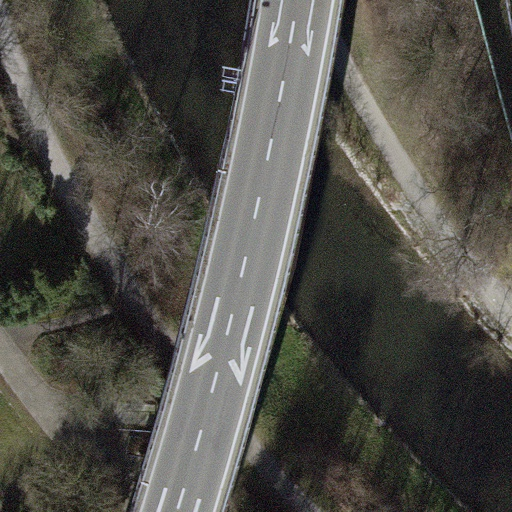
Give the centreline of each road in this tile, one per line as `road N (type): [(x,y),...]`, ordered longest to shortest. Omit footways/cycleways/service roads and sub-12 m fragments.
road 1 (track): [(0,34),(16,95),(160,340),(305,511)]
road 2 (motorway): [(298,0),(262,190),(168,511)]
